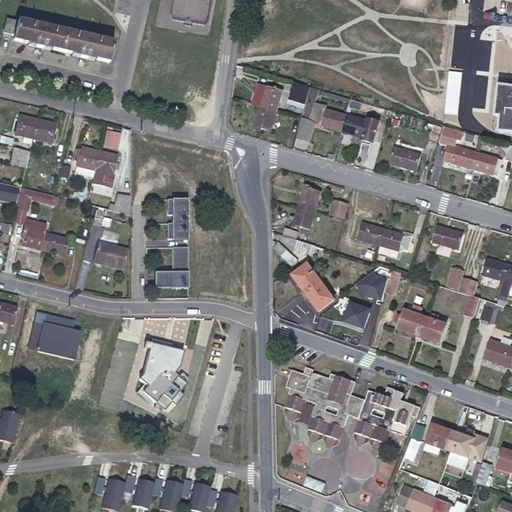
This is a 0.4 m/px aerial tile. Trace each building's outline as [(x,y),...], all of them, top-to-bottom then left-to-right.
[(15,36),(17,23),(7,20),(3,33),(15,36)] [(61,52),(66,33),(18,21),(17,23),(15,36),(13,40),(27,44),(27,46),(49,51),(50,49),(61,52)] [(113,44),(66,33),(61,52),(71,54),(70,56),(94,62),(94,60),(108,63),(113,44)] [(304,111),(311,88),(294,83),(288,106),(304,111)] [(260,84),(254,106),(259,107),(276,112),(282,93),(271,90),(272,87),(260,84)] [(511,88),(501,87),(497,117),(503,117),(501,133),(511,133),(511,88)] [(316,124),(342,131),(347,115),(331,110),(332,106),(319,103),(322,91),(317,90),(311,88),(304,111),(302,119),(302,120),(316,124)] [(352,100),(350,107),(362,111),(364,104),(352,100)] [(271,131),(276,112),(259,107),(253,129),(260,131),(261,128),(271,131)] [(347,115),(342,131),(362,138),(362,140),(373,143),(379,122),(368,119),(367,121),(347,115)] [(15,135),(33,140),(37,120),(19,116),(15,135)] [(297,118),(289,116),(284,134),(292,136),(297,118)] [(33,140),(31,146),(47,150),(48,143),(51,144),(56,125),(37,120),(33,140)] [(302,120),(297,137),(311,142),(316,124),(302,120)] [(440,142),(452,145),(454,139),(460,141),(463,133),(444,128),(440,142)] [(103,146),(118,148),(120,131),(105,129),(103,146)] [(447,161),(473,169),(478,153),(452,145),(447,161)] [(395,147),(390,163),(416,171),(421,155),(395,147)] [(26,169),(30,152),(10,148),(6,164),(26,169)] [(94,171),(98,153),(80,148),(75,167),(94,171)] [(94,172),(91,183),(109,187),(116,157),(98,153),(94,172)] [(478,153),(473,169),(494,175),(498,159),(478,153)] [(498,159),(494,175),(498,176),(502,160),(498,159)] [(50,160),(48,171),(58,174),(61,162),(50,160)] [(62,164),(57,184),(64,186),(69,166),(62,164)] [(75,167),(74,173),(92,177),(94,171),(75,167)] [(13,176),(11,185),(17,186),(20,177),(13,176)] [(306,186),(300,207),(316,212),(322,193),(315,191),(316,189),(306,186)] [(21,189),(17,207),(27,210),(31,192),(21,189)] [(31,192),(29,199),(57,206),(59,199),(54,197),(31,192)] [(107,210),(130,216),(130,199),(111,194),(107,210)] [(334,197),(329,214),(343,219),(348,201),(334,197)] [(189,199),(169,200),(169,215),(173,216),(189,215),(189,199)] [(15,206),(4,203),(1,213),(12,216),(15,206)] [(316,212),(300,207),(293,228),(304,231),(305,228),(311,230),(316,212)] [(98,210),(95,223),(102,225),(105,212),(98,210)] [(1,213),(0,217),(0,219),(10,222),(12,216),(1,213)] [(189,215),(173,216),(173,224),(189,224),(189,215)] [(85,219),(81,236),(86,237),(91,221),(85,219)] [(46,251),(50,235),(45,234),(47,226),(27,221),(23,238),(28,238),(26,246),(46,251)] [(358,239),(378,245),(383,229),(363,223),(358,239)] [(1,224),(0,228),(0,231),(9,234),(11,226),(1,224)] [(173,224),(169,224),(169,240),(189,240),(189,224),(173,224)] [(285,227),(283,234),(298,239),(299,232),(285,227)] [(438,227),(433,243),(459,250),(464,235),(438,227)] [(51,229),(46,251),(66,256),(71,234),(51,229)] [(383,229),(378,245),(402,252),(403,251),(408,252),(413,235),(403,232),(402,235),(383,229)] [(304,233),(301,241),(310,243),(313,236),(304,233)] [(306,244),(294,240),(292,247),(304,251),(306,244)] [(98,243),(93,262),(123,269),(127,251),(98,243)] [(279,243),(273,249),(293,269),(300,262),(279,243)] [(189,248),(173,248),(174,273),(174,289),(190,289),(189,248)] [(483,275),(503,281),(507,264),(488,259),(483,275)] [(308,264),(292,275),(319,312),(335,301),(308,264)] [(511,265),(507,264),(503,281),(499,295),(508,297),(511,284),(511,283),(511,265)] [(453,267),(447,287),(456,290),(463,270),(453,267)] [(399,274),(391,271),(389,283),(396,285),(399,274)] [(174,289),(174,273),(156,273),(157,289),(174,289)] [(470,296),(473,286),(474,282),(463,278),(461,283),(459,292),(469,295),(470,296)] [(473,318),(479,299),(470,296),(469,295),(462,315),(473,318)] [(500,297),(498,303),(505,305),(507,298),(500,297)] [(341,302),(329,311),(335,319),(347,310),(341,302)] [(495,306),(480,302),(474,323),(480,325),(482,323),(489,325),(495,306)] [(18,308),(0,303),(0,321),(13,325),(18,308)] [(400,323),(398,328),(441,343),(448,324),(436,320),(438,314),(429,311),(427,317),(419,314),(421,308),(413,305),(411,312),(405,309),(402,316),(398,314),(395,322),(400,323)] [(54,328),(56,318),(36,313),(28,351),(72,361),(79,333),(71,332),(54,328)] [(73,322),(56,318),(54,328),(71,332),(73,322)] [(485,358),(511,368),(511,367),(511,357),(507,356),(510,345),(509,345),(502,343),(492,339),(485,358)] [(182,353),(145,343),(145,347),(150,350),(142,375),(139,381),(146,386),(142,393),(164,410),(171,404),(175,406),(183,396),(178,393),(186,384),(175,375),(179,366),(182,353)] [(304,373),(288,368),(287,372),(290,374),(286,387),(290,388),(284,406),(301,412),(298,420),(308,423),(306,429),(338,440),(347,415),(358,419),(353,432),(385,444),(389,432),(404,437),(411,417),(418,419),(422,408),(402,402),(405,393),(389,387),(386,396),(370,390),(366,400),(352,395),(357,382),(332,373),(330,378),(313,372),(314,369),(306,367),(304,373)] [(19,415),(2,411),(0,420),(0,442),(12,445),(19,415)] [(465,470),(469,458),(476,439),(432,425),(426,443),(427,443),(440,448),(452,452),(448,464),(465,470)] [(424,429),(417,426),(412,437),(420,441),(424,429)] [(411,440),(404,457),(413,460),(421,441),(420,441),(412,437),(411,440)] [(427,443),(425,449),(438,454),(440,448),(427,443)] [(511,451),(504,449),(498,467),(511,472),(511,451)] [(482,463),(477,482),(485,485),(491,465),(482,463)] [(498,467),(495,474),(509,480),(511,472),(498,467)] [(306,475),(303,485),(321,492),(325,482),(306,475)] [(125,484),(109,479),(101,508),(116,511),(118,511),(123,492),(132,494),(136,478),(127,476),(125,484)] [(105,479),(97,477),(93,494),(101,496),(105,479)] [(154,484),(139,480),(132,506),(148,510),(152,495),(159,497),(163,481),(155,479),(154,484)] [(183,485),(167,481),(159,510),(166,511),(176,511),(180,496),(188,498),(192,482),(184,480),(183,485)] [(211,488),(195,484),(188,510),(194,511),(204,511),(206,507),(214,508),(218,492),(210,490),(211,488)] [(329,484),(325,493),(334,497),(338,487),(329,484)] [(398,505),(415,511),(427,511),(433,498),(406,487),(398,505)] [(233,511),(237,496),(221,492),(215,511),(233,511)] [(463,496),(456,511),(463,511),(469,499),(463,496)] [(433,498),(427,511),(449,511),(452,506),(433,498)] [(511,511),(511,506),(503,503),(502,508),(500,507),(498,511),(511,511)]
